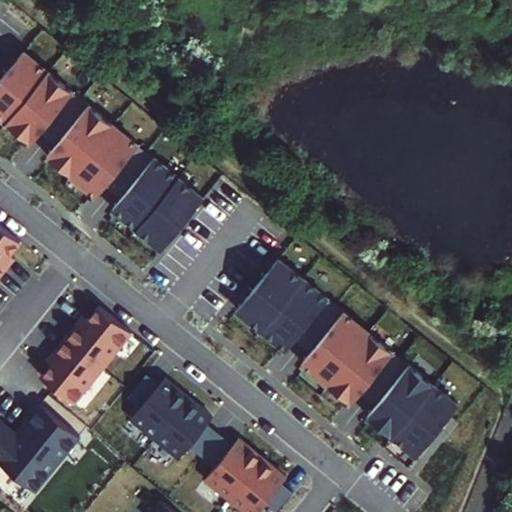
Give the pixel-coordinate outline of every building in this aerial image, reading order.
[(0,78),(0,116),(31,142),(73,91),(23,50),(0,78)] [(47,155),(97,195),(138,144),(89,104),(47,155)] [(109,205),(159,246),(200,195),(151,154),(109,205)] [(0,225),(0,274),(6,268),(1,264),(20,241),(0,225)] [(238,310),(288,351),(330,300),(280,259),(238,310)] [(64,336),(102,366),(131,331),(98,304),(79,327),(74,324),(64,336)] [(302,362),(352,402),(393,351),(343,311),(302,362)] [(40,375),(73,402),(102,366),(64,336),(54,348),(59,352),(40,375)] [(366,414),(416,454),(457,403),(408,363),(366,414)] [(188,396),(164,377),(130,418),(154,438),(188,396)] [(212,416),(188,396),(154,438),(178,457),(212,416)] [(39,402),(16,432),(0,419),(0,461),(35,489),(79,434),(39,402)] [(237,436),(204,478),(228,497),(262,456),(237,436)] [(256,511),(286,476),(262,456),(228,497),(246,511),(256,511)] [(152,511),(178,511),(162,499),(152,511)]
